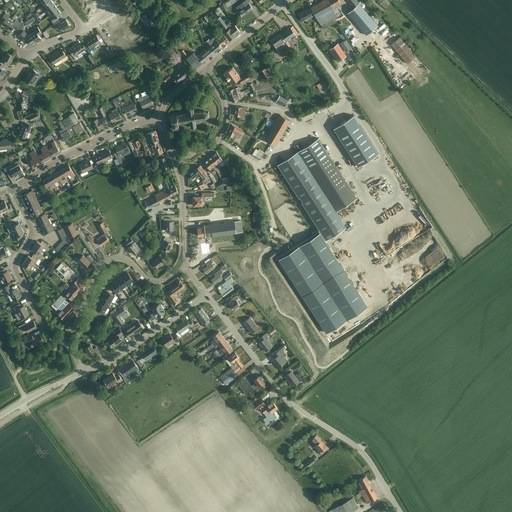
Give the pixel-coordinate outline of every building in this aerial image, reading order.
[(47,10),(54,4),(50,0),(49,0),(43,5),(47,10)] [(246,0),(245,0),(236,7),(237,9),(239,11),(242,16),(252,8),(249,4),(246,0)] [(322,0),(310,7),(318,20),(321,26),(337,16),(332,7),(340,3),(338,0),(322,0)] [(356,0),(347,0),(354,7),(347,13),(366,35),(378,25),(356,0)] [(50,14),(57,8),(54,4),(47,10),(50,14)] [(318,20),(310,7),(298,14),(302,21),(305,19),(306,20),(315,15),(317,20),(318,20)] [(53,23),(58,19),(56,17),(61,13),(57,8),(50,14),(54,18),(51,21),(53,23)] [(4,20),(1,24),(6,28),(11,19),(8,17),(10,15),(5,12),(1,18),(4,20)] [(151,21),(145,13),(140,17),(145,25),(151,21)] [(217,19),(224,29),(227,27),(220,17),(217,19)] [(134,27),(139,23),(135,18),(130,22),(134,27)] [(11,19),(6,28),(10,31),(13,26),(16,28),(19,30),(23,22),(21,21),(20,22),(15,19),(14,21),(11,19)] [(59,20),(53,25),(57,29),(60,26),(63,30),(70,25),(66,19),(61,23),(59,20)] [(228,27),(230,28),(235,35),(240,31),(235,25),(232,27),(230,25),(228,27)] [(290,27),(271,41),(277,49),(283,44),(282,43),(284,41),(285,42),(297,33),(292,26),(290,28),(290,27)] [(34,32),(31,34),(36,42),(41,39),(38,34),(41,32),(37,27),(32,30),(34,32)] [(225,43),(235,35),(230,28),(228,30),(227,29),(226,30),(227,30),(223,34),(222,33),(219,35),(225,43)] [(36,42),(31,34),(28,35),(23,31),(19,36),(21,39),(23,37),(25,38),(26,37),(32,45),(36,42)] [(90,48),(95,45),(95,47),(98,45),(101,43),(96,34),(85,41),(90,48)] [(225,43),(219,35),(215,39),(217,41),(217,42),(221,47),(225,43)] [(217,41),(215,39),(213,37),(210,39),(210,38),(209,39),(205,42),(208,46),(207,46),(209,49),(212,53),(213,53),(221,47),(217,42),(217,41)] [(407,64),(416,56),(400,37),(391,44),(407,64)] [(346,40),(340,44),(345,52),(351,48),(346,40)] [(75,45),(69,49),(73,57),(86,49),(82,43),(79,45),(78,43),(74,45),(75,45)] [(338,43),(329,48),(337,61),(346,56),(338,43)] [(108,46),(105,48),(110,57),(114,55),(108,46)] [(61,49),(49,57),(53,64),(61,59),(62,62),(67,59),(65,56),(66,56),(61,49)] [(202,62),(212,53),(209,49),(206,51),(205,49),(197,56),(193,52),(187,58),(194,68),(202,62)] [(3,56),(0,61),(6,64),(8,61),(11,62),(14,56),(10,54),(11,53),(8,51),(5,57),(3,56)] [(89,54),(86,56),(91,64),(94,62),(89,54)] [(35,66),(33,69),(41,74),(42,75),(44,72),(35,66)] [(224,73),(227,77),(226,77),(228,80),(228,79),(231,84),(238,79),(241,83),(249,78),(247,74),(240,79),(239,78),(240,77),(232,67),(224,73)] [(28,74),(24,80),(31,85),(33,82),(35,83),(41,74),(33,69),(32,68),(28,74)] [(177,83),(189,74),(185,68),(173,77),(177,83)] [(265,68),(260,71),(265,79),(269,76),(265,68)] [(165,82),(171,78),(164,69),(158,73),(165,82)] [(235,88),(228,91),(230,96),(237,93),(238,93),(240,92),(238,87),(235,88)] [(141,96),(138,98),(140,101),(143,108),(152,104),(148,96),(151,95),(148,89),(145,91),(147,95),(142,97),(141,96)] [(240,92),(238,93),(237,93),(230,96),(232,102),(242,98),(240,92)] [(21,94),(17,102),(20,111),(27,108),(25,103),(28,97),(21,94)] [(279,97),(276,102),(284,107),(287,102),(279,97)] [(133,103),(123,108),(127,114),(133,112),(133,113),(137,111),(133,103)] [(245,107),(235,106),(234,115),(244,117),(245,107)] [(193,107),(187,108),(188,112),(186,113),(186,112),(185,112),(185,113),(182,113),(181,113),(181,114),(179,114),(178,113),(178,114),(177,114),(175,114),(176,115),(174,115),(174,114),(171,115),(171,117),(170,117),(170,118),(172,118),(172,121),(171,121),(171,123),(172,122),(173,124),(174,124),(174,122),(177,122),(177,123),(178,123),(179,123),(179,124),(180,124),(180,123),(183,123),(184,123),(186,122),(186,123),(187,123),(187,122),(189,122),(190,127),(196,126),(195,124),(200,123),(200,120),(200,119),(204,118),(205,119),(205,118),(208,116),(209,117),(209,116),(208,116),(208,113),(209,112),(208,111),(207,112),(204,111),(204,110),(203,110),(203,111),(199,112),(199,111),(198,111),(198,112),(193,112),(193,107)] [(109,114),(112,121),(117,119),(118,120),(121,118),(117,108),(111,111),(112,113),(109,114)] [(38,112),(29,116),(31,121),(40,116),(38,112)] [(69,115),(69,116),(62,120),(62,119),(58,122),(63,129),(59,131),(60,134),(64,140),(71,136),(76,133),(83,129),(80,122),(78,123),(77,120),(78,120),(74,112),(69,115)] [(290,120),(280,114),(265,139),(275,145),(290,120)] [(378,153),(353,115),(333,128),(358,166),(378,153)] [(97,119),(92,121),(96,130),(101,128),(101,127),(107,125),(104,118),(98,121),(97,119)] [(22,125),(18,135),(26,138),(29,130),(31,131),(33,125),(26,123),(24,126),(22,125)] [(232,125),(227,134),(232,137),(235,138),(237,134),(240,135),(243,130),(237,127),(232,125)] [(159,141),(156,130),(145,134),(146,135),(147,134),(149,139),(142,142),(144,147),(151,144),(159,141)] [(5,141),(0,141),(0,149),(15,148),(14,141),(10,142),(10,138),(5,139),(5,141)] [(318,138),(277,164),(298,197),(299,196),(302,201),(301,202),(325,240),(346,227),(335,210),(356,197),(318,138)] [(53,147),(51,148),(54,154),(60,151),(54,141),(51,143),(53,147)] [(152,149),(161,146),(159,141),(151,144),(144,147),(146,152),(148,150),(152,149)] [(117,152),(114,153),(117,158),(119,164),(122,162),(120,157),(123,156),(122,153),(128,150),(125,143),(119,146),(119,145),(115,147),(117,152)] [(254,145),(251,152),(260,156),(263,149),(254,145)] [(54,154),(51,148),(48,149),(46,146),(43,147),(49,157),(54,154)] [(163,152),(161,146),(152,149),(148,150),(150,153),(153,151),(154,151),(155,154),(163,152)] [(49,157),(43,147),(40,149),(43,153),(40,154),(44,160),(49,157)] [(108,150),(100,154),(101,155),(99,156),(98,155),(94,157),(98,164),(107,159),(108,162),(112,160),(111,157),(112,157),(108,150)] [(44,160),(40,154),(38,156),(36,152),(33,153),(39,163),(44,160)] [(223,160),(216,152),(212,155),(219,163),(223,160)] [(39,163),(33,153),(30,155),(32,159),(30,160),(33,166),(39,163)] [(220,164),(219,163),(212,155),(208,159),(214,167),(215,166),(214,165),(217,163),(218,165),(220,164)] [(168,167),(165,157),(155,160),(157,164),(158,163),(161,170),(168,167)] [(16,164),(14,166),(18,174),(23,171),(21,167),(23,165),(20,159),(15,162),(16,164)] [(214,167),(208,159),(204,162),(209,169),(212,167),(213,168),(214,167)] [(86,162),(79,165),(83,172),(93,168),(89,160),(85,161),(86,162)] [(18,174),(14,166),(11,167),(10,165),(5,168),(9,174),(11,172),(14,177),(18,174)] [(69,165),(63,168),(67,175),(69,178),(72,177),(74,175),(69,165)] [(208,175),(200,165),(195,169),(200,175),(200,176),(203,179),(208,175)] [(63,168),(58,171),(64,182),(67,180),(65,176),(67,175),(63,168)] [(153,169),(146,172),(149,178),(153,176),(152,175),(155,174),(153,169)] [(200,175),(195,169),(188,175),(191,179),(195,176),(196,178),(198,177),(199,177),(200,176),(200,175)] [(58,171),(53,174),(57,181),(59,179),(61,183),(64,182),(58,171)] [(53,174),(48,177),(54,188),(56,186),(54,182),(57,181),(53,174)] [(227,175),(221,178),(225,185),(232,183),(227,175)] [(44,183),(42,185),(44,188),(46,187),(49,185),(51,189),(54,188),(48,177),(43,181),(44,183)] [(378,177),(373,182),(377,186),(382,181),(378,177)] [(137,183),(129,186),(134,194),(135,193),(138,184),(137,183)] [(383,189),(384,190),(376,194),(378,198),(393,189),(391,185),(383,189)] [(148,207),(178,192),(175,186),(168,190),(168,188),(155,194),(156,195),(145,201),(148,207)] [(24,194),(27,200),(35,195),(32,190),(24,194)] [(202,196),(193,196),(193,205),(202,204),(202,201),(205,201),(205,196),(214,196),(214,192),(208,192),(201,193),(202,196)] [(38,201),(35,195),(27,200),(29,205),(38,201)] [(4,201),(0,202),(0,205),(3,211),(6,210),(8,212),(13,210),(9,204),(7,205),(4,201)] [(40,206),(38,201),(29,205),(32,210),(40,206)] [(385,210),(399,206),(397,201),(384,205),(385,210)] [(43,212),(40,206),(32,210),(35,216),(43,212)] [(36,217),(39,223),(48,218),(45,213),(36,217)] [(51,224),(48,218),(39,223),(42,228),(51,224)] [(164,221),(165,221),(166,231),(173,230),(173,225),(174,225),(174,221),(171,221),(171,218),(164,218),(164,219),(164,221)] [(12,228),(14,232),(21,228),(19,222),(14,224),(13,222),(7,225),(9,230),(12,228)] [(97,225),(103,234),(96,239),(101,245),(109,240),(107,238),(109,236),(106,232),(107,231),(102,222),(97,225)] [(204,226),(197,227),(198,236),(205,235),(206,237),(229,234),(227,222),(204,225),(204,226)] [(72,223),(64,227),(70,238),(77,234),(72,223)] [(55,226),(52,227),(51,224),(42,228),(45,234),(56,228),(55,226)] [(24,233),(21,228),(14,232),(15,235),(12,236),(15,241),(21,238),(20,235),(24,233)] [(164,239),(165,240),(161,249),(168,252),(171,246),(172,247),(173,243),(170,242),(171,239),(165,236),(164,239)] [(130,238),(124,243),(127,246),(133,241),(130,238)] [(37,241),(34,245),(41,250),(43,248),(46,250),(49,245),(42,240),(40,243),(37,241)] [(133,254),(138,250),(137,249),(139,247),(134,242),(128,247),(133,254)] [(206,244),(206,243),(200,244),(202,255),(208,254),(207,253),(210,253),(209,244),(206,244)] [(34,245),(31,250),(34,252),(33,255),(38,258),(41,260),(43,256),(41,255),(41,254),(40,253),(41,250),(34,245)] [(160,257),(153,262),(157,268),(161,264),(162,265),(165,263),(162,259),(164,257),(161,253),(159,255),(160,257)] [(28,255),(25,260),(32,264),(34,262),(36,263),(38,265),(41,260),(38,258),(33,255),(31,257),(28,255)] [(83,255),(77,261),(84,268),(90,262),(91,263),(93,260),(88,255),(85,258),(83,255)] [(207,266),(203,269),(206,274),(215,267),(211,263),(213,261),(211,259),(205,263),(207,266)] [(25,260),(22,264),(29,269),(32,264),(25,260)] [(61,263),(53,271),(62,279),(70,271),(61,263)] [(0,276),(1,276),(5,283),(12,279),(7,270),(5,271),(4,269),(0,270),(0,276)] [(215,276),(211,279),(214,284),(222,278),(219,274),(222,272),(220,269),(213,274),(215,276)] [(127,272),(122,276),(128,285),(133,280),(132,278),(127,272)] [(122,276),(116,281),(122,289),(128,285),(122,276)] [(63,286),(66,289),(64,292),(72,300),(86,285),(78,278),(70,287),(66,283),(63,286)] [(224,287),(219,290),(223,296),(233,288),(230,284),(233,281),(231,278),(222,284),(224,287)] [(165,294),(172,302),(174,305),(180,301),(175,294),(180,290),(181,292),(186,288),(184,287),(179,280),(175,282),(177,284),(168,291),(168,292),(165,294)] [(116,281),(110,285),(116,293),(122,289),(116,281)] [(8,296),(11,294),(14,300),(20,297),(18,292),(18,291),(16,288),(11,291),(8,285),(4,288),(8,296)] [(104,292),(102,296),(111,301),(115,295),(106,290),(104,292)] [(61,311),(58,314),(64,319),(74,308),(68,303),(60,295),(53,303),(59,308),(58,309),(61,311)] [(229,304),(233,309),(240,304),(237,300),(238,300),(236,297),(237,297),(236,295),(235,296),(228,301),(229,304)] [(100,299),(98,302),(107,307),(111,301),(102,296),(100,299)] [(95,308),(104,313),(107,307),(98,302),(96,306),(95,308)] [(20,304),(13,307),(16,313),(15,314),(18,319),(21,318),(28,314),(24,305),(21,307),(20,304)] [(153,310),(146,315),(150,321),(157,316),(158,317),(165,312),(159,304),(152,309),(153,310)] [(112,314),(119,324),(123,322),(119,316),(121,314),(120,312),(124,309),(122,307),(112,314)] [(203,323),(201,324),(203,326),(208,323),(206,320),(209,318),(201,308),(195,313),(203,323)] [(250,317),(243,322),(251,333),(258,328),(250,317)] [(186,319),(176,326),(180,333),(182,335),(189,330),(187,327),(190,326),(191,327),(194,325),(191,320),(188,322),(186,319)] [(143,328),(138,320),(125,329),(130,336),(137,331),(138,331),(143,328)] [(33,321),(24,325),(27,332),(36,328),(33,321)] [(110,344),(110,345),(112,347),(122,340),(119,336),(123,333),(119,327),(115,330),(116,333),(107,340),(110,344)] [(212,344),(222,336),(218,331),(212,336),(214,338),(210,342),(212,344)] [(166,336),(161,340),(166,346),(174,341),(176,343),(179,341),(175,335),(172,337),(169,333),(166,336)] [(33,337),(32,334),(26,337),(29,343),(32,341),(34,345),(43,341),(40,334),(33,337)] [(262,340),(259,342),(265,351),(272,346),(265,338),(267,336),(265,334),(260,337),(262,340)] [(219,345),(225,340),(222,336),(212,344),(213,346),(217,342),(219,345)] [(219,353),(229,345),(225,340),(219,345),(221,348),(217,351),(219,353)] [(93,348),(90,344),(85,348),(89,354),(92,352),(95,355),(100,352),(96,346),(93,348)] [(153,345),(141,353),(146,360),(158,352),(153,345)] [(232,349),(229,345),(219,353),(220,355),(224,351),(226,354),(232,349)] [(275,357),(272,360),(274,363),(275,362),(278,367),(285,362),(287,360),(283,355),(284,353),(281,349),(273,354),(275,357)] [(233,365),(231,367),(232,368),(220,376),(226,384),(238,375),(235,372),(240,368),(243,366),(238,359),(239,358),(235,353),(227,359),(233,365)] [(121,367),(118,370),(123,377),(126,375),(127,375),(133,371),(134,372),(135,372),(136,372),(138,371),(138,370),(138,369),(137,368),(138,368),(132,359),(127,363),(127,364),(122,368),(121,367)] [(295,376),(291,371),(284,376),(289,382),(290,381),(293,386),(302,379),(298,373),(295,376)] [(105,383),(108,387),(117,381),(118,383),(122,380),(119,375),(115,377),(113,373),(103,380),(105,383)] [(246,395),(259,385),(261,388),(266,385),(263,381),(263,380),(261,376),(259,376),(259,375),(253,379),(256,382),(251,386),(245,378),(238,383),(246,395)] [(266,405),(264,403),(261,399),(253,405),(256,409),(260,407),(264,413),(267,411),(266,409),(268,408),(271,413),(277,408),(272,401),(266,405)] [(310,439),(315,445),(314,446),(321,455),(328,448),(316,434),(310,439)] [(305,464),(302,465),(305,469),(315,462),(313,459),(305,465),(305,464)] [(377,497),(369,482),(365,476),(359,479),(360,482),(359,482),(361,488),(363,487),(363,488),(358,491),(359,493),(361,496),(363,495),(367,503),(377,497)] [(329,511),(350,511),(357,508),(352,498),(329,511)]
